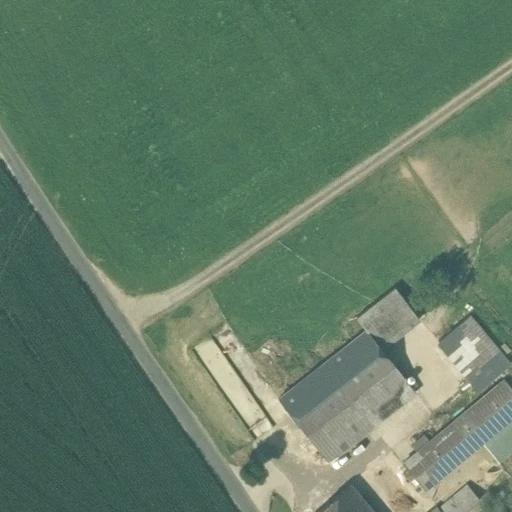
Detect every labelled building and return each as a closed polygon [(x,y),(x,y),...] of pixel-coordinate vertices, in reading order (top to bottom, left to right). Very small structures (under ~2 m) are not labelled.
[(395,288),(356,318),(365,330),(366,329),(381,349),(419,319),(395,288)] [(469,315),(438,341),(479,390),(510,365),(469,315)] [(365,330),(278,398),(292,416),(308,437),(396,368),(381,349),(366,329),(365,330)] [(396,368),(308,437),(327,461),(415,392),(396,368)] [(511,389),(504,380),(403,464),(425,491),(483,442),(511,418),(511,389)] [(500,462),(511,452),(511,418),(483,442),(500,462)] [(373,511),(351,486),(318,511),(373,511)] [(468,486),(438,510),(439,511),(466,511),(480,501),(468,486)]
